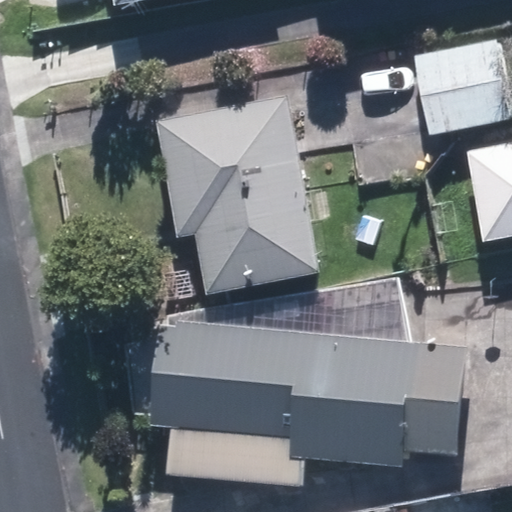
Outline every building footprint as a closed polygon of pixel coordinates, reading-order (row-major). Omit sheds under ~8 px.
[(109,0),(112,13),(179,0),(109,0)] [(496,46),(415,59),(429,140),(510,125),(496,46)] [(192,241),(204,303),(320,281),(286,106),(152,132),(173,245),(192,241)] [(511,148),(464,158),(482,249),(511,242),(511,148)] [(207,331),(197,438),(288,446),(287,464),(401,475),(403,458),(454,463),(464,356),(207,331)]
